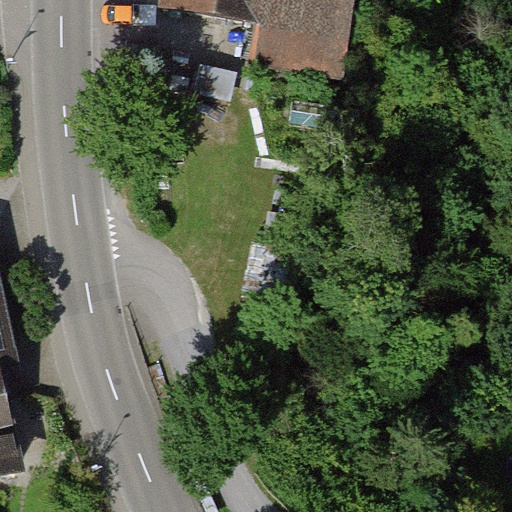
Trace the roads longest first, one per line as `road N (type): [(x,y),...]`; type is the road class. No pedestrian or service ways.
road 1 (residential): [(82,264),(117,261),(158,286),(226,490),(252,511)]
road 2 (secondary): [(82,264),(111,382),(164,511)]
road 3 (secondary): [(62,13),(82,264)]
